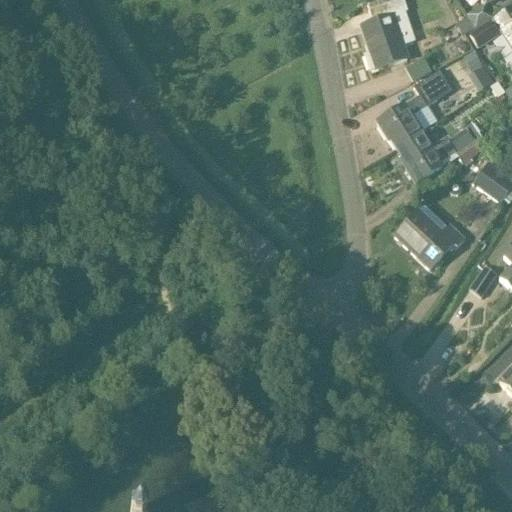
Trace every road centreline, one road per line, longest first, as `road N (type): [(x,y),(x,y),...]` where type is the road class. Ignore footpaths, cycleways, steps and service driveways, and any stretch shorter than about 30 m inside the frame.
road 1 (unclassified): [(328,308),(161,149),(61,0)]
road 2 (residential): [(304,0),(356,235),(346,278),(328,308)]
road 3 (unclassified): [(511,486),(328,308)]
